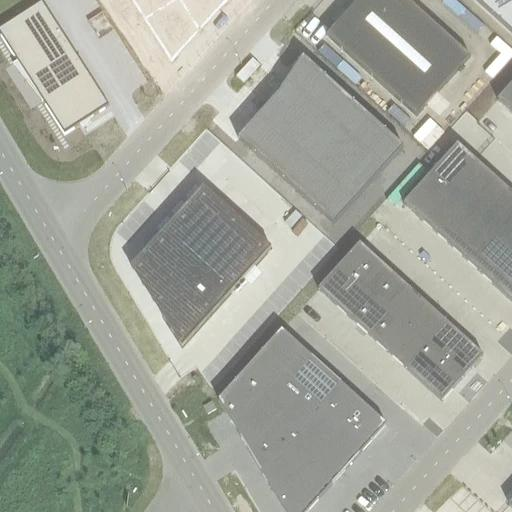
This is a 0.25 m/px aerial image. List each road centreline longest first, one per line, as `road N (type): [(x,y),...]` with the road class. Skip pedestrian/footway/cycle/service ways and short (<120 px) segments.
road 1 (unclassified): [(52,243),(280,0)]
road 2 (unclassified): [(52,243),(201,496)]
road 3 (unclassified): [(511,382),(396,511)]
